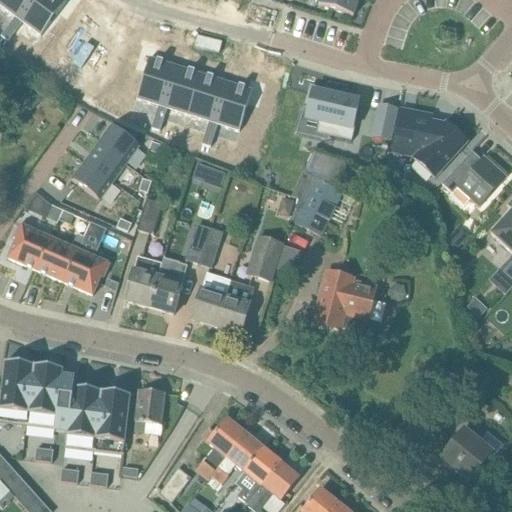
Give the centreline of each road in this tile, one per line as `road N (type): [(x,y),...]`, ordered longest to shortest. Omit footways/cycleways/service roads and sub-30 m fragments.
road 1 (residential): [(414,511),(234,365),(0,303)]
road 2 (residential): [(364,68),(133,0)]
